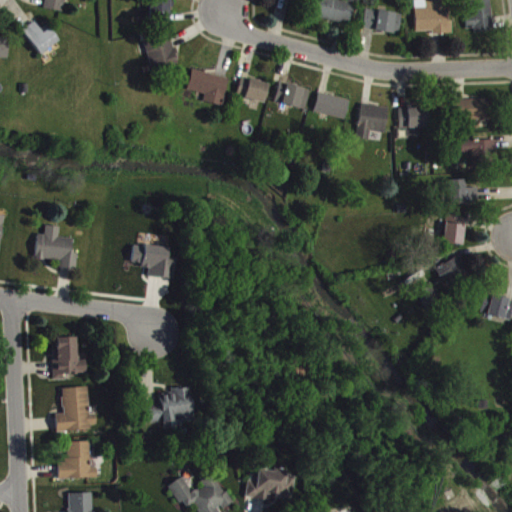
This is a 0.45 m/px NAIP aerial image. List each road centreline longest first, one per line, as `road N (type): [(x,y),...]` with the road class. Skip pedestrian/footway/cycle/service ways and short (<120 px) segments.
road 1 (residential): [(511,68),(399,75),(243,34),(225,13)]
road 2 (residential): [(19,511),(11,298)]
road 3 (residential): [(0,296),(125,312),(151,333)]
